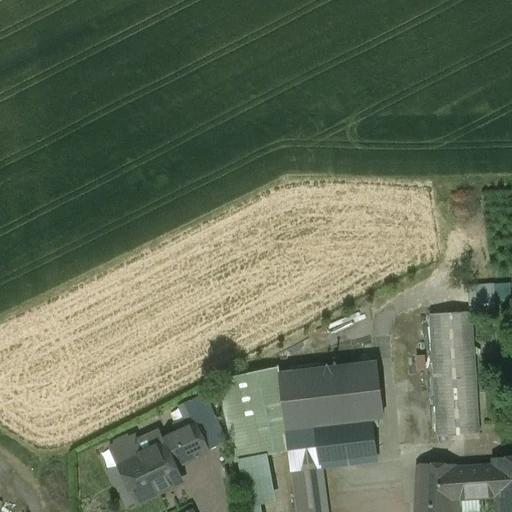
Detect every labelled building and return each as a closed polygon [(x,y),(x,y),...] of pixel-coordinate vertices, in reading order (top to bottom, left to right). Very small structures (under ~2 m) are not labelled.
[(476,318),(503,316),(502,293),(475,294),(476,318)] [(470,313),(432,316),(441,437),(479,435),(470,313)] [(322,468),(317,428),(372,422),(383,420),(376,364),(280,375),(290,452),(292,472),(293,472),(322,468)] [(237,464),(290,452),(280,375),(279,368),(219,381),(237,464)] [(372,422),(317,428),(322,468),(376,462),(372,422)] [(162,445),(164,444),(176,468),(208,452),(195,425),(160,442),(162,445)] [(176,468),(164,444),(162,445),(124,463),(143,501),(161,492),(160,490),(181,480),(176,468)] [(457,470),(456,499),(497,496),(497,511),(511,511),(511,460),(495,462),(495,467),(457,470)] [(455,511),(456,499),(457,470),(457,467),(419,466),(416,511),(455,511)] [(327,511),(322,468),(293,472),(298,511),(327,511)]
